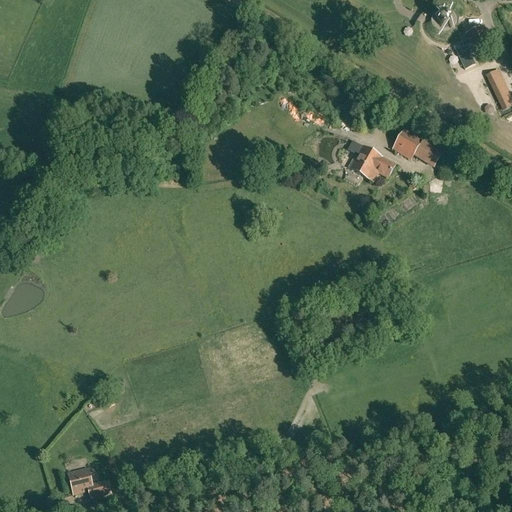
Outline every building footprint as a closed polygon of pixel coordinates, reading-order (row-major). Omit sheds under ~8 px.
[(438,19),(438,20),(438,22),(438,24),(440,26),(442,27),(443,27),(446,28),(448,27),(450,26),(451,25),(452,24),(453,22),(453,20),(452,17),(451,16),(450,14),(448,13),(446,13),(444,13),(442,13),(440,15),(439,16),(438,19)] [(464,42),(454,47),(465,71),(476,66),(471,55),(476,53),(476,54),(487,48),(478,29),(467,34),(471,44),(466,46),(464,42)] [(393,150),(410,161),(413,157),(433,170),(441,157),(421,144),(422,143),(404,132),(393,150)] [(383,159),(362,147),(349,170),(370,182),(374,175),(380,174),(388,179),(395,167),(382,160),(383,159)] [(417,189),(412,182),(407,185),(412,193),(417,189)] [(90,502),(104,499),(112,497),(108,482),(92,486),(88,470),(67,475),(73,497),(88,493),(90,502)] [(153,489),(153,488),(164,485),(161,473),(150,476),(149,475),(132,479),(136,494),(153,489)]
